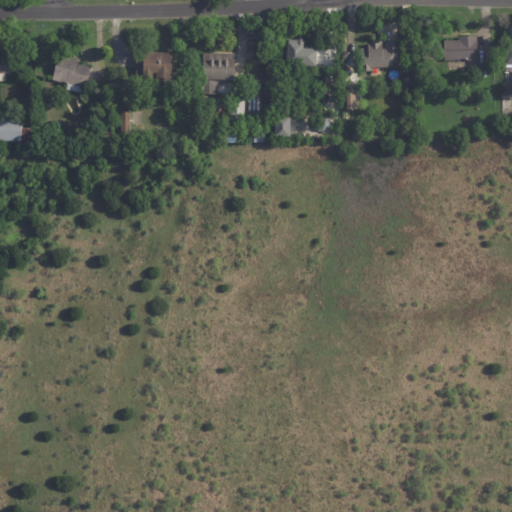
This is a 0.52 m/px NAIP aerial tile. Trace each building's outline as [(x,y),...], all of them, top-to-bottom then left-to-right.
[(476,37),(476,61),(467,61),(467,62),(464,62),(464,60),(444,61),(443,41),(458,41),(458,37),(476,37)] [(313,65),(314,47),(300,47),(300,40),(284,40),(283,64),(313,65)] [(397,66),(396,40),(365,41),(366,67),(397,66)] [(135,66),(135,52),(171,53),(170,80),(155,80),(155,82),(142,82),(142,81),(134,81),(135,66)] [(0,53),(13,54),(12,75),(5,74),(4,82),(0,81),(0,53)] [(234,56),(234,60),(238,60),(238,70),(234,69),(233,83),(217,83),(216,94),(201,94),(201,91),(200,91),(200,87),(201,87),(203,53),(234,54),(234,56)] [(67,57),(76,59),(75,63),(90,67),(85,88),(82,88),(81,94),(65,90),(67,84),(51,80),(58,54),(67,57)] [(351,108),(351,84),(343,83),(343,108),(351,108)] [(511,98),(502,98),(501,98),(501,87),(511,87),(511,98)] [(231,99),(244,100),(244,122),(230,122),(230,108),(231,108),(231,99)] [(130,119),(129,133),(120,133),(120,111),(130,112),(130,119)] [(132,121),(132,112),(141,112),(141,124),(132,124),(132,121)] [(287,115),(272,115),(273,135),(288,135),(287,115)] [(329,123),(329,132),(317,132),(317,129),(314,129),(314,124),(316,124),(316,122),(313,122),(314,117),(317,117),(317,115),(330,115),(329,123)] [(6,142),(0,142),(0,121),(21,121),(21,143),(6,142)] [(21,128),(33,129),(32,147),(21,146),(21,128)] [(226,134),(233,134),(233,133),(236,133),(236,144),(226,144),(226,134)] [(253,133),(265,133),(265,143),(253,143),(253,133)]
